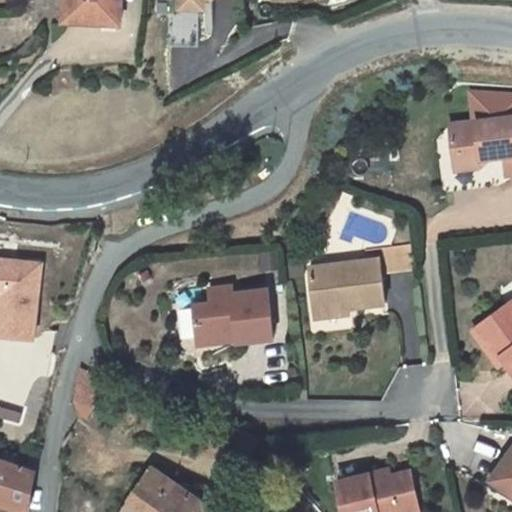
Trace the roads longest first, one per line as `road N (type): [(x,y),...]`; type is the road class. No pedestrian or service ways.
road 1 (unclassified): [(292,87),(299,153),(258,204),(97,261),(75,340)]
road 2 (residential): [(435,402),(273,426),(75,340)]
road 3 (tertiary): [(0,187),(34,195),(110,189),(292,87)]
road 4 (tertiary): [(292,87),(406,34),(511,34)]
road 5 (unclassified): [(75,340),(56,511)]
